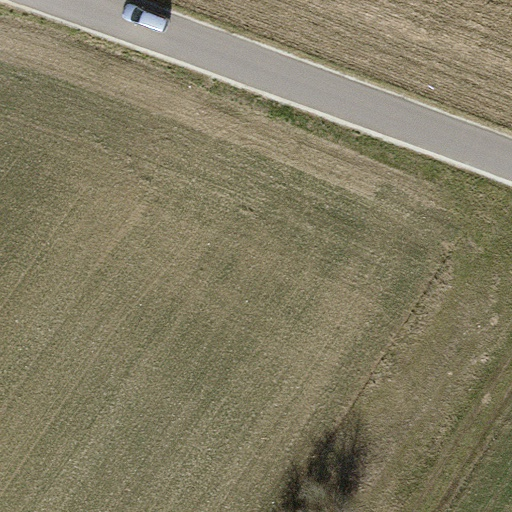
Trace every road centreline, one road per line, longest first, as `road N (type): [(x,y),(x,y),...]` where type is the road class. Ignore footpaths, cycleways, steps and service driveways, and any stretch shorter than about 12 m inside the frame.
road 1 (unclassified): [(59,0),(511,166)]
road 2 (track): [(511,370),(421,511)]
